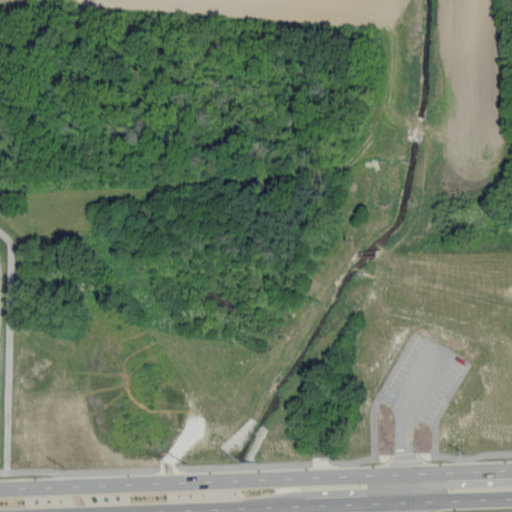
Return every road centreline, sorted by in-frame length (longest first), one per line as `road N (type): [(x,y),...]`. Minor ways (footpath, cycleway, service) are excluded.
road 1 (secondary): [(511,467),(0,483)]
road 2 (secondary): [(207,511),(511,500)]
